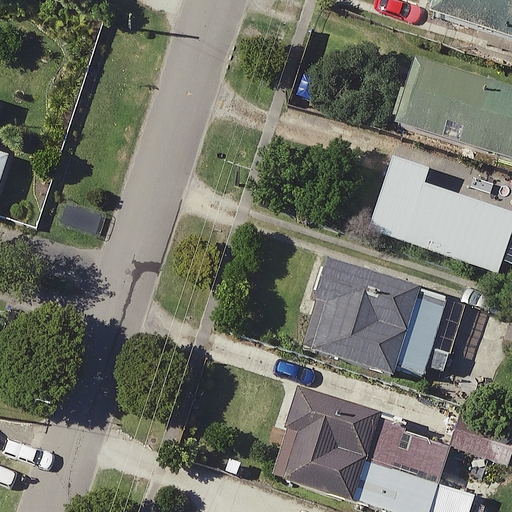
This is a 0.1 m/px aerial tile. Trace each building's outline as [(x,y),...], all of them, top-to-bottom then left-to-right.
[(511,44),(511,0),(446,0),(439,21),(511,44)] [(407,134),(511,166),(511,98),(426,73),(407,134)] [(0,228),(25,160),(0,151),(0,137),(9,112),(0,108),(0,228)] [(378,237),(509,282),(511,272),(511,217),(434,191),(438,178),(402,165),(378,237)] [(396,293),(340,276),(316,358),(478,405),(502,323),(396,293)] [(390,422),(316,400),(290,486),(376,511),(481,511),(486,495),(447,483),(459,443),(390,422)]
